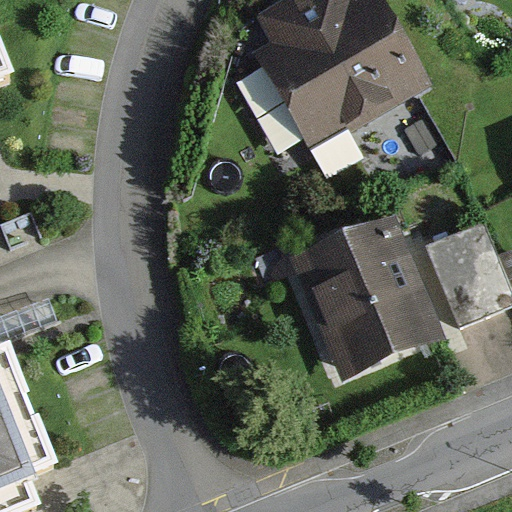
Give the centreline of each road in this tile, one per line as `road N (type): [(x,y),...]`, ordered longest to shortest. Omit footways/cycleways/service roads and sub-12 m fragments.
road 1 (residential): [(201,511),(133,335),(117,229),(129,120),(164,0)]
road 2 (residential): [(511,431),(314,511)]
